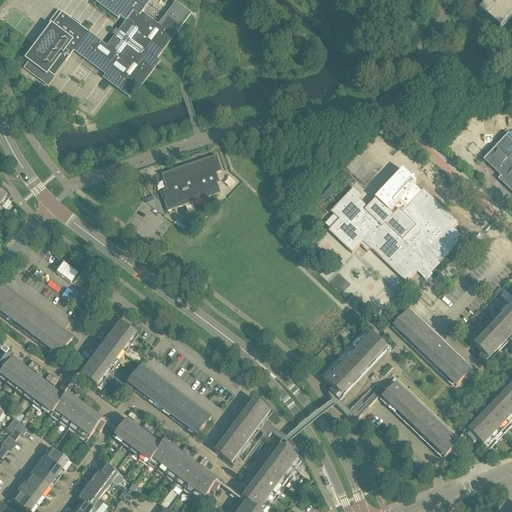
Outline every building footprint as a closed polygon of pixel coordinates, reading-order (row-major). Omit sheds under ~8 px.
[(25,61),(28,63),(46,76),(49,74),(55,78),(67,63),(67,62),(74,53),(75,52),(100,70),(99,71),(100,72),(101,73),(105,75),(106,76),(103,79),(104,79),(109,83),(129,97),(128,98),(129,99),(139,86),(141,88),(142,88),(141,87),(144,83),(146,80),(160,63),(161,62),(158,60),(161,56),(162,54),(163,54),(162,53),(181,28),(182,29),(182,28),(181,27),(190,15),(191,15),(192,15),(176,3),(165,17),(159,25),(143,13),(144,12),(145,10),(144,10),(151,0),(92,0),(92,1),(93,1),(113,15),(118,19),(117,20),(118,20),(120,18),(127,23),(108,48),(89,33),(62,13),(53,26),(52,25),(51,26),(52,27),(26,61),(26,60),(25,61)] [(462,0),(473,9),(480,2),(481,0),(462,0)] [(480,13),(479,14),(500,32),(501,31),(500,31),(511,15),(511,0),(495,0),(482,16),(480,13)] [(452,132),(451,133),(458,139),(458,138),(462,134),(456,128),(452,132)] [(453,143),(458,139),(451,133),(447,137),(453,143)] [(511,137),(509,135),(508,134),(498,146),(484,161),(485,161),(496,171),(495,172),(501,177),(498,180),(499,181),(500,180),(510,190),(510,191),(511,193),(511,137)] [(168,212),(185,206),(221,194),(218,184),(220,183),(217,174),(222,172),(217,156),(161,175),(167,191),(163,192),(166,201),(164,202),(168,212)] [(333,216),(325,224),(330,230),(328,232),(352,254),(360,246),(367,253),(370,250),(371,251),(372,250),(407,283),(417,273),(423,267),(428,272),(431,275),(465,240),(454,230),(459,224),(423,190),(421,192),(415,187),(414,186),(416,184),(403,171),(392,183),(393,184),(388,188),(387,187),(370,205),(368,208),(359,200),(362,197),(354,189),(331,213),(333,216)] [(11,215),(16,218),(19,213),(15,210),(11,215)] [(174,224),(184,231),(186,228),(176,221),(174,224)] [(0,309),(11,295),(2,288),(0,291),(0,309)] [(0,315),(6,320),(20,301),(11,295),(0,309),(0,315)] [(15,326),(29,308),(20,301),(6,320),(15,326)] [(23,333),(37,314),(29,308),(15,326),(23,333)] [(488,367),(492,363),(490,361),(511,337),(511,308),(475,348),(483,355),(479,359),(488,367)] [(400,336),(416,319),(408,312),(392,329),(400,336)] [(32,339),(46,321),(37,314),(23,333),(32,339)] [(97,389),(104,380),(136,337),(128,330),(131,326),(121,318),(117,323),(120,325),(81,378),(97,389)] [(416,319),(400,336),(408,344),(424,327),(416,319)] [(41,346),(55,327),(46,321),(32,339),(41,346)] [(49,352),(63,333),(55,327),(41,346),(49,352)] [(416,351),(432,334),(424,327),(408,344),(416,351)] [(98,335),(104,339),(106,335),(100,331),(98,335)] [(341,397),(349,389),(386,350),(369,332),(323,380),(333,390),(341,397)] [(63,333),(49,352),(58,359),(72,340),(63,333)] [(432,334),(416,351),(424,359),(440,342),(432,334)] [(100,343),(104,339),(98,335),(94,339),(100,343)] [(432,366),(448,349),(440,342),(424,359),(432,366)] [(85,352),(91,356),(93,352),(88,348),(85,352)] [(143,355),(147,358),(152,352),(148,349),(143,355)] [(448,349),(432,366),(440,374),(456,357),(448,349)] [(10,385),(87,443),(92,437),(95,440),(99,435),(108,424),(103,420),(101,423),(67,397),(64,400),(12,362),(14,358),(4,351),(1,355),(6,358),(0,365),(0,366),(0,373),(2,375),(0,376),(0,377),(7,383),(10,385)] [(88,360),(91,356),(85,352),(82,356),(88,360)] [(448,381),(464,365),(456,357),(440,374),(448,381)] [(32,371),(37,364),(33,361),(28,368),(32,371)] [(495,370),(500,365),(497,361),(492,366),(495,370)] [(37,364),(32,371),(36,374),(41,368),(37,364)] [(464,365),(448,381),(456,389),(472,372),(464,365)] [(76,376),(80,370),(76,367),(72,373),(76,376)] [(136,393),(150,374),(141,367),(127,386),(136,393)] [(150,374),(136,393),(144,399),(158,380),(150,374)] [(49,383),(54,377),(50,375),(45,381),(49,383)] [(54,377),(49,383),(53,386),(58,380),(54,377)] [(459,445),(463,440),(466,437),(463,435),(461,437),(459,439),(396,378),(385,389),(382,386),(380,389),(384,393),(380,397),(382,399),(396,384),(459,445)] [(153,406),(167,387),(158,380),(144,399),(153,406)] [(73,392),(74,390),(76,388),(70,384),(67,388),(73,392)] [(445,459),(459,445),(395,384),(382,399),(445,459)] [(162,412),(176,393),(167,387),(153,406),(162,412)] [(487,450),(509,427),(511,423),(511,388),(469,433),(467,431),(463,435),(466,437),(473,444),(477,441),(487,450)] [(344,399),(341,397),(333,390),(328,395),(333,403),(336,400),(340,404),(344,399)] [(170,419),(184,400),(176,393),(162,412),(170,419)] [(179,425),(193,406),(184,400),(170,419),(179,425)] [(248,409),(264,421),(271,412),(255,400),(248,409)] [(188,431),(202,413),(193,406),(179,425),(188,431)] [(242,418),(257,430),(264,421),(248,409),(242,418)] [(134,422),(137,418),(131,413),(128,417),(134,422)] [(202,413),(188,431),(197,438),(210,420),(202,413)] [(235,427),(251,439),(257,430),(242,418),(235,427)] [(161,449),(153,442),(127,422),(115,438),(202,504),(207,498),(210,500),(214,496),(223,484),(218,481),(216,484),(164,445),(161,449)] [(147,432),(152,426),(148,423),(143,429),(147,432)] [(464,431),(469,426),(465,423),(460,428),(464,431)] [(26,432),(19,426),(18,425),(14,430),(15,431),(12,435),(18,439),(21,435),(23,437),(26,432)] [(152,426),(147,432),(151,435),(156,429),(152,426)] [(229,435),(244,447),(251,439),(235,427),(229,435)] [(14,443),(18,439),(12,435),(9,439),(14,443)] [(222,444),(238,456),(244,447),(229,435),(222,444)] [(284,443),(283,442),(279,447),(282,449),(243,501),(247,504),(240,511),(265,511),(302,463),(291,455),(295,449),(290,442),(287,445),(284,443)] [(231,465),(238,456),(222,444),(215,453),(231,465)] [(187,456),(189,454),(192,450),(186,446),(182,452),(187,456)] [(45,459),(63,473),(70,464),(51,450),(45,459)] [(57,482),(63,473),(45,459),(38,468),(57,482)] [(205,469),(206,467),(209,463),(204,459),(199,465),(205,469)] [(116,487),(123,478),(103,463),(96,472),(115,486),(116,487)] [(50,490),(57,482),(38,468),(32,476),(50,490)] [(113,488),(115,486),(96,472),(90,481),(106,493),(111,486),(113,488)] [(44,499),(50,490),(32,476),(25,485),(44,499)] [(90,481),(84,489),(102,503),(103,501),(101,500),(106,493),(90,481)] [(37,508),(44,499),(25,485),(19,494),(37,508)] [(93,510),(95,511),(97,511),(102,506),(101,504),(102,503),(84,489),(80,494),(83,495),(79,501),(81,502),(93,511),(93,510)] [(130,491),(127,495),(133,500),(136,496),(130,491)] [(123,492),(119,499),(122,502),(124,499),(130,503),(133,500),(127,495),(123,492)] [(24,511),(34,511),(37,508),(19,494),(12,503),(24,511)] [(81,502),(74,511),(75,511),(95,511),(93,510),(93,511),(81,502)]
